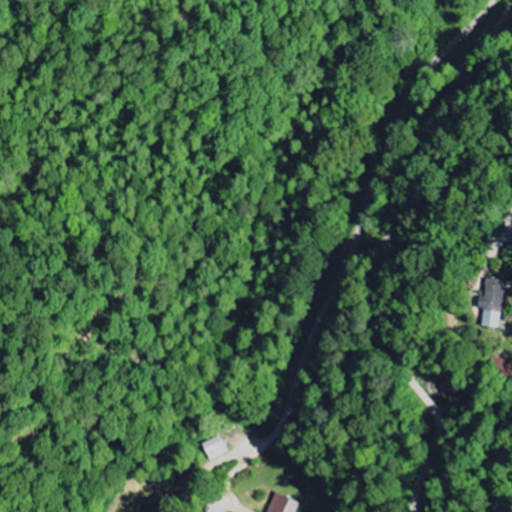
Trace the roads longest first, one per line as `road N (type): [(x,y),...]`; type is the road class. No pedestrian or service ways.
road 1 (residential): [(492,0),(418,84),(288,410),(258,444)]
road 2 (residential): [(511,3),(455,89),(511,52)]
road 3 (residential): [(511,219),(474,297),(480,314),(511,338)]
